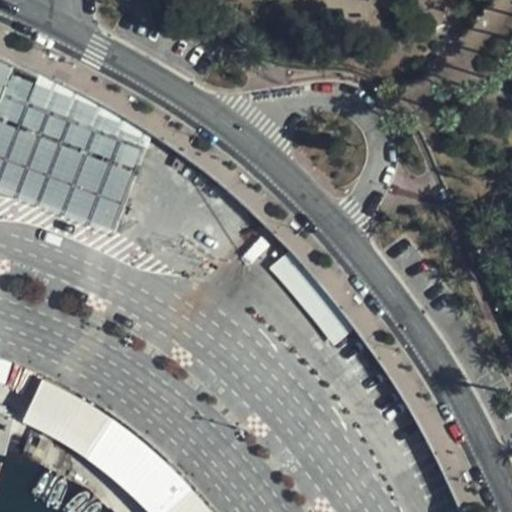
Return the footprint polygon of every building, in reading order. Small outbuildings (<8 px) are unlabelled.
[(0,93),(14,59),(0,52),(0,93)] [(39,70),(25,105),(143,152),(151,132),(126,114),(93,95),(68,82),(46,72),(39,70)] [(0,186),(113,232),(135,175),(0,121),(0,186)] [(114,419),(49,383),(29,426),(90,457),(125,486),(152,511),(214,511),(174,468),(114,419)] [(16,412),(0,408),(0,449),(7,451),(8,447),(16,412)]
